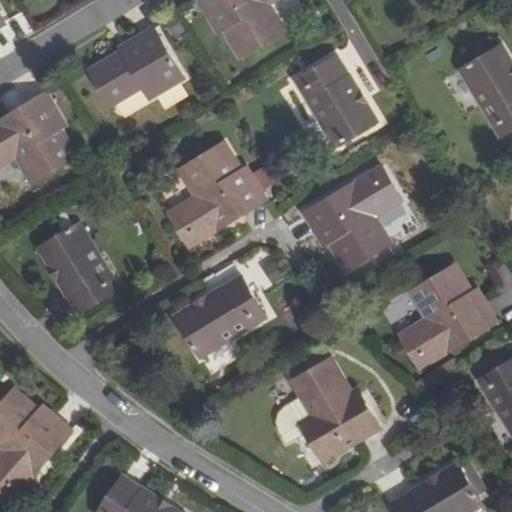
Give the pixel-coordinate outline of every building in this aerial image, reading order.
[(200,0),(215,25),(221,22),(226,31),(242,56),(287,29),(272,4),(278,0),(200,0)] [(221,22),(215,25),(221,34),(226,31),(221,22)] [(155,27),(128,44),(130,47),(122,52),(92,70),(114,106),(143,88),(150,84),(157,97),(186,79),(155,27)] [(119,49),(122,52),(130,47),(128,44),(119,49)] [(511,61),(503,46),(463,70),(502,135),(511,129),(511,61)] [(339,146),(379,121),(340,56),(299,80),(339,146)] [(151,101),(157,97),(150,84),(143,88),(151,101)] [(48,93),(22,108),(26,113),(5,126),(2,120),(0,121),(0,167),(18,157),(34,183),(79,156),(64,131),(58,122),(64,119),(48,93)] [(26,113),(22,108),(2,120),(5,126),(26,113)] [(58,122),(64,131),(70,127),(64,119),(58,122)] [(208,238),(224,228),(220,222),(240,210),(244,216),(270,200),(254,173),(249,177),(243,167),(228,144),(183,171),(198,197),(172,214),(186,238),(201,228),(208,238)] [(249,177),(254,173),(248,164),(243,167),(249,177)] [(376,184),(391,175),(385,165),(370,174),(376,184)] [(336,203),(333,197),(307,213),(322,238),(328,234),(334,243),(348,269),(394,242),(379,216),(406,199),(391,175),(376,184),(370,174),(353,184),(357,190),(336,203)] [(353,184),(333,197),(336,203),(357,190),(353,184)] [(220,222),(224,228),(244,216),(240,210),(220,222)] [(66,214),(56,220),(64,233),(74,226),(66,214)] [(41,249),(81,314),(121,290),(81,224),(41,249)] [(201,228),(186,238),(192,247),(208,238),(201,228)] [(328,234),(322,238),(328,247),(334,243),(328,234)] [(238,260),(258,293),(284,277),(265,245),(238,260)] [(438,360),(454,351),(450,345),(471,332),(474,338),(500,322),(485,297),(479,300),(473,290),(459,266),(414,293),(429,318),(402,335),(417,360),(432,351),(438,360)] [(201,357),(268,317),(244,277),(178,317),(201,357)] [(479,287),(473,290),(479,300),(485,297),(479,287)] [(450,345),(454,351),(474,338),(471,332),(450,345)] [(432,351),(417,360),(423,370),(438,360),(432,351)] [(382,428),(368,404),(362,407),(354,393),(333,357),(295,380),(316,417),(305,423),(327,462),(382,428)] [(511,362),(482,380),(511,430),(511,362)] [(27,486),(39,471),(34,467),(50,449),(55,453),(75,430),(51,410),(47,415),(39,408),(17,389),(0,409),(0,443),(6,449),(0,456),(0,485),(7,491),(19,479),(27,486)] [(360,389),(354,393),(362,407),(368,404),(360,389)] [(47,415),(51,410),(43,404),(39,408),(47,415)] [(34,467),(39,471),(55,453),(50,449),(34,467)] [(472,511),(485,504),(460,464),(394,504),(398,511),(472,511)] [(399,468),(379,479),(392,503),(412,492),(399,468)] [(181,511),(126,476),(102,511),(181,511)] [(19,479),(7,491),(16,499),(27,486),(19,479)]
